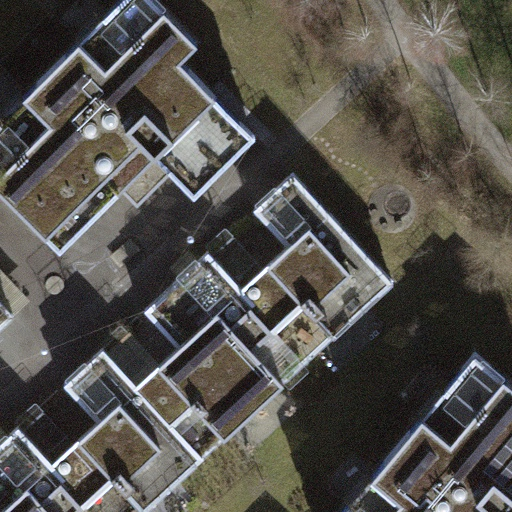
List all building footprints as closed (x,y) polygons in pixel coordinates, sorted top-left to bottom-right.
[(161,0),(135,0),(0,137),(0,193),(69,261),(129,200),(147,218),(182,183),(205,205),(267,142),(190,67),(209,47),(161,0)] [(404,285),(305,181),(267,217),(299,251),(254,294),(220,258),(157,318),(187,350),(145,389),(214,462),(404,285)] [(0,338),(36,304),(0,266),(0,338)] [(145,389),(113,355),(76,390),(109,425),(62,470),(28,433),(0,459),(0,511),(161,511),(214,462),(145,389)] [(511,511),(511,377),(488,357),(357,511),(511,511)]
